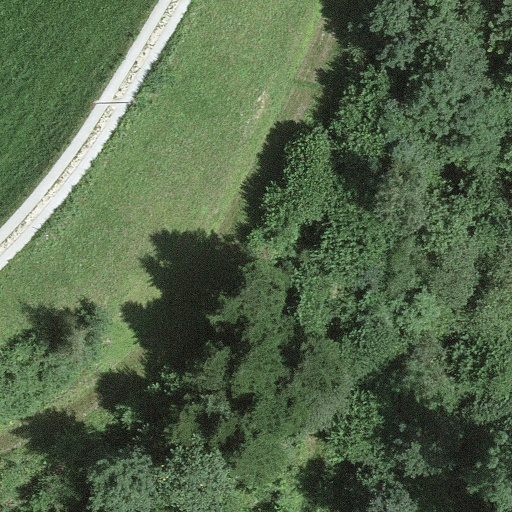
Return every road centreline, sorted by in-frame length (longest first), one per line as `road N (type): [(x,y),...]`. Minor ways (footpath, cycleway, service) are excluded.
road 1 (track): [(0,449),(128,381),(194,302),(246,217),(321,59),(340,0)]
road 2 (track): [(174,0),(81,156),(0,244)]
